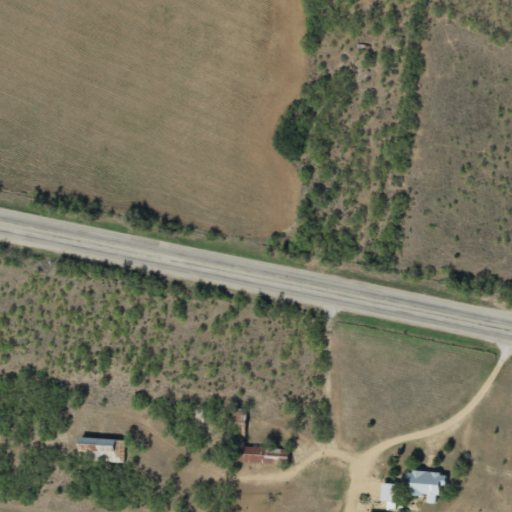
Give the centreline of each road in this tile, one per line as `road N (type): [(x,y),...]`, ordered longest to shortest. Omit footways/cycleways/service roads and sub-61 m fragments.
road 1 (trunk): [(511,335),(0,223)]
road 2 (track): [(314,290),(348,441),(444,435),(511,352)]
